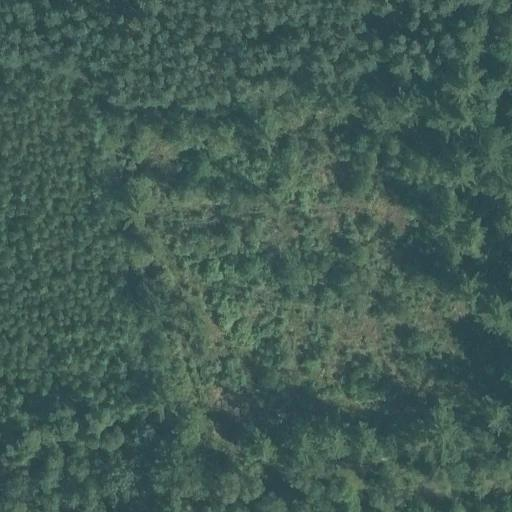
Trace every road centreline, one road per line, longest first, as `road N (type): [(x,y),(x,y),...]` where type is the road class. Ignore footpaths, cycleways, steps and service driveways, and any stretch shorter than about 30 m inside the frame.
road 1 (track): [(0,68),(107,100),(167,474)]
road 2 (track): [(167,474),(511,430)]
road 3 (track): [(0,501),(167,474)]
